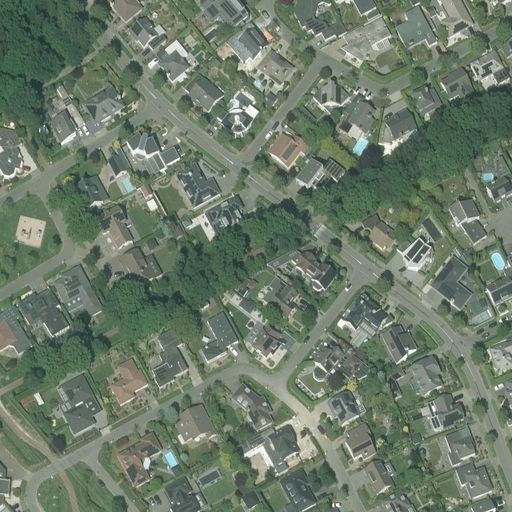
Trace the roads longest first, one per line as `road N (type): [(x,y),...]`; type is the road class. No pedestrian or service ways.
road 1 (residential): [(83,453),(237,370),(274,389)]
road 2 (residential): [(322,59),(386,91),(511,24)]
road 3 (tertiary): [(366,270),(239,171)]
road 4 (residential): [(274,389),(366,270)]
road 5 (residential): [(358,511),(321,438),(274,389)]
road 6 (residential): [(37,182),(160,106)]
road 7 (tertiary): [(511,479),(456,349)]
road 8 (residential): [(239,171),(322,59)]
road 9 (tertiary): [(160,106),(77,6)]
road 10 (tertiary): [(456,349),(366,270)]
